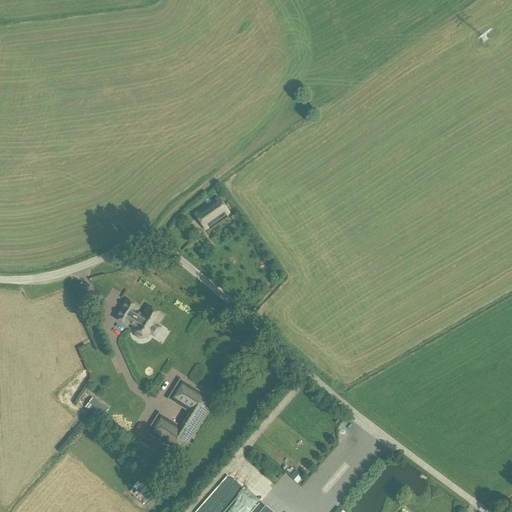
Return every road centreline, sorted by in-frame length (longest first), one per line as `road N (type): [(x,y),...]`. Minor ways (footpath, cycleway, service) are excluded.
road 1 (unclassified): [(494,511),(321,386),(162,250),(133,247),(66,271),(0,279)]
road 2 (track): [(162,250),(171,210),(309,108)]
